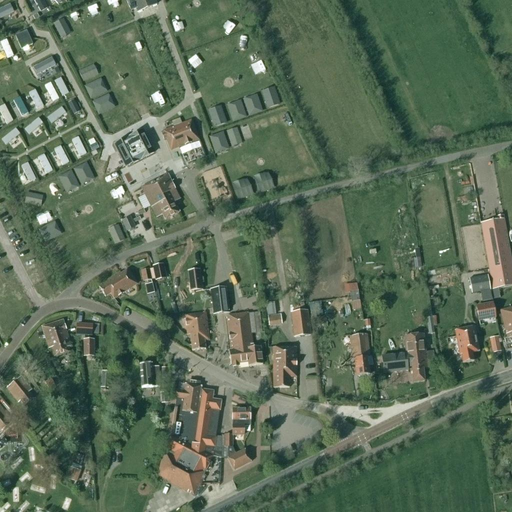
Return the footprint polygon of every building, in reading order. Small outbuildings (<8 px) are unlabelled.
[(48,10),(42,0),(32,0),(41,14),(48,10)] [(156,5),(153,0),(125,0),(130,12),(136,9),(138,13),(156,5)] [(0,20),(14,14),(10,6),(0,10),(0,20)] [(33,47),(27,33),(15,38),(21,52),(33,47)] [(13,58),(6,42),(0,44),(7,61),(13,58)] [(47,78),(39,63),(33,66),(40,81),(47,78)] [(93,65),(78,71),(82,82),(98,76),(93,65)] [(62,98),(68,95),(60,79),(54,82),(62,98)] [(90,101),(107,93),(101,79),(84,87),(90,101)] [(53,104),(59,101),(50,85),(44,88),(53,104)] [(37,112),(44,108),(35,92),(28,95),(37,112)] [(92,102),(97,116),(114,109),(109,95),(92,102)] [(248,117),(262,112),(257,95),(242,100),(248,117)] [(28,115),(20,99),(13,102),(22,119),(28,115)] [(226,105),(231,123),(246,119),(241,101),(226,105)] [(80,113),(74,102),(68,105),(74,116),(80,113)] [(13,123),(4,107),(0,109),(0,113),(6,126),(13,123)] [(65,114),(61,108),(46,119),(51,125),(65,114)] [(43,125),(38,119),(24,131),(28,136),(43,125)] [(163,132),(170,151),(198,141),(191,121),(163,132)] [(225,132),(231,148),(242,144),(237,128),(225,132)] [(20,135),(15,130),(1,141),(5,147),(20,135)] [(142,131),(114,145),(126,168),(137,162),(154,153),(142,131)] [(214,155),(229,150),(223,133),(209,137),(214,155)] [(85,154),(77,138),(71,141),(79,157),(85,154)] [(91,152),(98,148),(95,143),(88,146),(91,152)] [(68,163),(60,147),(54,150),(62,166),(68,163)] [(52,171),(43,155),(37,159),(45,175),(52,171)] [(73,169),(80,186),(94,180),(87,163),(73,169)] [(35,180),(27,164),(20,167),(29,183),(35,180)] [(64,193),(78,188),(72,171),(58,176),(64,193)] [(180,200),(167,175),(141,188),(151,208),(156,218),(162,215),(165,220),(179,213),(174,203),(180,200)] [(25,204),(40,207),(43,196),(27,193),(25,204)] [(468,202),(469,214),(477,213),(475,201),(468,202)] [(492,290),(498,289),(511,286),(511,267),(503,216),(495,218),(496,221),(480,224),(492,290)] [(131,217),(123,220),(128,231),(135,228),(131,217)] [(54,222),(38,230),(44,244),(61,236),(54,222)] [(113,245),(124,242),(119,225),(108,229),(113,245)] [(410,270),(421,269),(420,259),(409,260),(410,270)] [(163,265),(153,266),(156,281),(165,279),(163,265)] [(120,273),(105,282),(106,284),(99,288),(105,298),(110,294),(114,300),(137,285),(127,270),(120,274),(120,273)] [(151,280),(149,270),(140,271),(142,282),(151,280)] [(202,291),(199,271),(188,272),(190,292),(202,291)] [(490,291),(487,276),(469,279),(471,294),(490,291)] [(213,315),(229,313),(226,288),(210,290),(213,315)] [(494,300),(501,298),(498,289),(492,290),(494,300)] [(357,292),(350,293),(351,303),(359,302),(357,292)] [(476,308),(478,322),(494,319),(491,305),(476,308)] [(511,307),(500,311),(508,340),(511,339),(511,342),(511,307)] [(294,338),(310,336),(307,311),(291,313),(294,338)] [(204,342),(209,341),(206,313),(184,316),(186,336),(190,335),(192,351),(205,350),(204,342)] [(249,314),(226,316),(231,351),(228,352),(230,366),(247,364),(248,366),(262,364),(260,347),(253,348),(251,335),(256,334),(253,315),(249,316),(249,314)] [(280,316),(267,317),(269,326),(281,325),(280,316)] [(435,317),(426,318),(427,327),(436,326),(435,317)] [(46,342),(67,335),(63,321),(42,328),(46,342)] [(76,325),(75,335),(81,336),(84,336),(91,336),(92,326),(82,326),(76,325)] [(461,356),(462,364),(473,362),(472,354),(479,352),(474,328),(454,332),(459,356),(461,356)] [(67,335),(46,342),(48,350),(51,349),(53,358),(69,353),(68,348),(70,347),(67,335)] [(367,335),(349,337),(350,347),(348,347),(348,349),(351,349),(352,360),(350,360),(350,362),(354,362),(356,377),(370,375),(368,367),(372,366),(371,357),(370,358),(367,335)] [(413,384),(424,382),(422,369),(429,369),(428,362),(434,361),(433,352),(425,353),(423,335),(404,337),(406,355),(382,357),(383,374),(407,371),(407,368),(411,368),(413,384)] [(490,339),(492,354),(500,352),(498,337),(490,339)] [(93,357),(93,341),(85,341),(83,341),(83,357),(93,357)] [(274,361),(273,389),(289,389),(289,378),(297,378),(297,375),(296,375),(296,373),(297,373),(297,348),(274,348),(274,356),(274,361)] [(151,368),(151,364),(139,365),(141,389),(146,389),(159,388),(158,368),(151,368)] [(111,373),(102,372),(101,377),(100,388),(100,390),(104,390),(105,389),(110,389),(111,373)] [(21,377),(6,389),(17,402),(19,400),(24,406),(33,398),(28,392),(31,390),(21,377)] [(49,390),(55,387),(51,381),(46,384),(49,390)] [(164,450),(158,476),(170,483),(169,484),(193,497),(200,485),(200,484),(201,481),(200,481),(213,457),(221,458),(221,451),(221,437),(215,437),(219,411),(221,402),(212,400),(213,392),(200,390),(201,388),(185,385),(184,392),(177,391),(175,391),(174,398),(170,397),(170,404),(169,416),(167,436),(164,443),(167,445),(164,450)] [(168,403),(167,393),(160,393),(161,404),(168,403)] [(0,429),(2,431),(13,422),(12,422),(16,419),(13,415),(9,418),(5,413),(0,407),(0,429)] [(249,409),(232,409),(232,436),(243,436),(243,432),(249,432),(249,409)] [(235,455),(232,448),(232,436),(224,436),(224,448),(227,448),(227,459),(233,471),(251,463),(245,450),(235,455)] [(84,463),(73,459),(65,479),(76,483),(84,463)]
